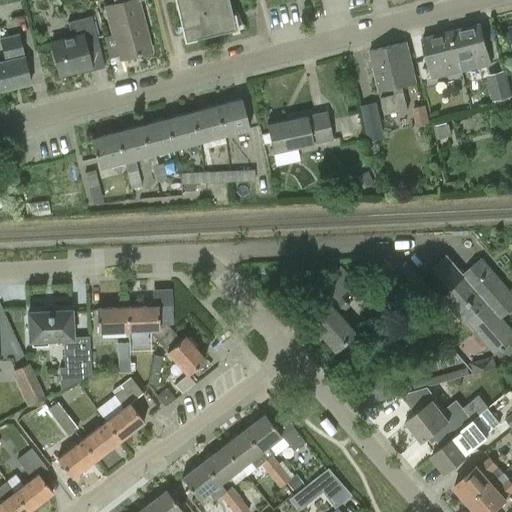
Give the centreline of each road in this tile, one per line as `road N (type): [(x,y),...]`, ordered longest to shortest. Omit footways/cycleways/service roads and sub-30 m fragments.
road 1 (residential): [(0,128),(493,0)]
road 2 (residential): [(291,355),(200,255),(0,272)]
road 3 (residential): [(86,511),(291,355)]
road 4 (residential): [(428,511),(291,355)]
